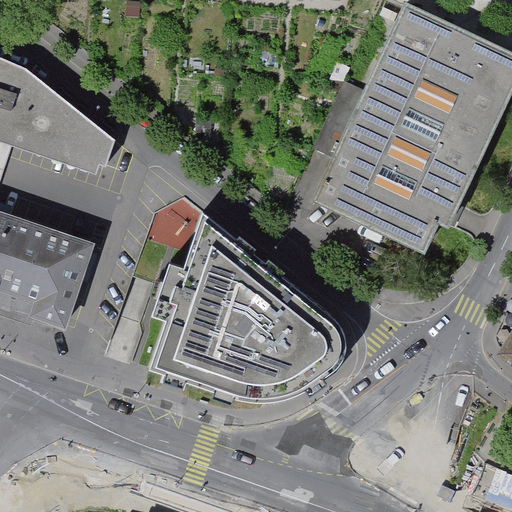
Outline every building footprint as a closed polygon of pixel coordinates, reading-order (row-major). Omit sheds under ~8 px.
[(511,89),(511,53),(408,5),(316,201),(424,251),(437,222),(448,227),(511,89)] [(28,73),(0,60),(0,142),(12,147),(96,175),(99,168),(105,170),(115,143),(28,73)] [(0,188),(12,147),(0,142),(0,188)] [(169,247),(129,364),(228,398),(264,413),(310,400),(328,384),(341,367),(343,339),(336,322),(186,196),(169,247)] [(0,213),(0,308),(66,331),(95,245),(0,213)]
